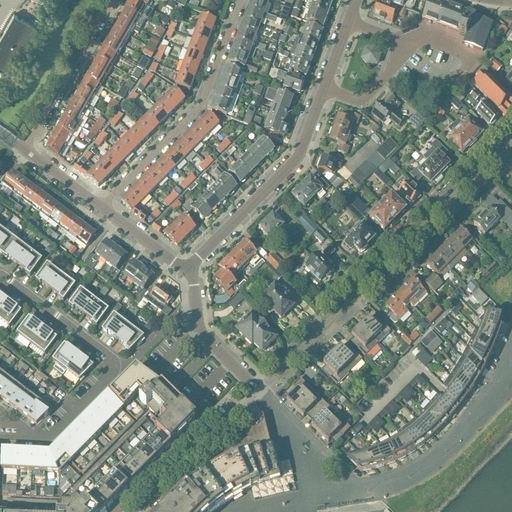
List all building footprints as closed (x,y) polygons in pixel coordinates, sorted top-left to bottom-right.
[(126,9),(141,17),(143,13),(150,16),(153,11),(146,7),(133,0),(131,0),(130,3),(128,3),(126,7),(127,8),(126,9)] [(257,0),(251,0),(248,9),(264,15),(268,4),(257,0)] [(316,0),(314,0),(310,11),(327,17),(328,12),(330,11),(331,8),(331,6),(331,5),(316,0)] [(378,0),(379,0),(412,12),(415,3),(406,0),(378,0)] [(463,45),(482,52),(493,23),(488,21),(487,23),(478,20),(479,17),(433,0),(428,0),(422,19),(459,33),(459,35),(466,37),(463,45)] [(167,8),(172,11),(175,6),(170,2),(167,8)] [(376,19),(391,25),(396,10),(389,7),(385,5),(385,6),(377,3),(373,15),(377,16),(376,19)] [(280,13),(288,16),(291,7),(283,4),(280,13)] [(176,14),(181,17),(184,10),(179,8),(176,14)] [(120,19),(135,27),(141,17),(126,9),(124,13),(122,13),(120,17),(121,18),(120,19)] [(248,9),(244,20),(260,25),(262,19),(275,24),(276,19),(264,15),(248,9)] [(306,22),(322,28),(324,23),(326,23),(327,19),(326,17),(327,17),(310,11),(306,22)] [(0,37),(0,65),(10,72),(36,27),(14,14),(0,37)] [(197,28),(211,33),(216,21),(201,16),(197,28)] [(159,22),(165,25),(168,20),(162,17),(159,22)] [(115,29),(129,37),(133,31),(138,34),(140,30),(135,27),(120,19),(118,23),(117,23),(115,27),(115,28),(115,29)] [(244,20),(240,30),(256,36),(260,25),(244,20)] [(169,30),(174,32),(177,26),(172,23),(169,30)] [(302,38),(318,44),(322,32),(306,26),(302,38)] [(496,34),(501,38),(507,31),(502,27),(496,34)] [(156,35),(160,38),(165,31),(160,28),(156,35)] [(192,39),(207,45),(211,33),(197,28),(192,39)] [(109,39),(123,47),(129,37),(115,29),(112,33),(111,33),(109,37),(109,38),(109,39)] [(166,37),(171,39),(174,32),(169,30),(166,37)] [(240,30),(236,41),(252,47),(256,36),(240,30)] [(271,41),(277,43),(279,37),(273,34),(271,41)] [(149,42),(155,46),(158,41),(152,37),(149,42)] [(293,48),(314,55),(318,44),(302,38),(301,41),(296,40),(293,48)] [(103,49),(118,57),(123,47),(109,39),(107,43),(105,43),(103,47),(104,48),(103,49)] [(188,51),(203,57),(207,45),(192,39),(188,51)] [(236,41),(232,52),(248,58),(252,47),(236,41)] [(158,53),(163,55),(166,48),(161,46),(158,53)] [(294,61),(310,67),(314,55),(293,48),(291,55),(295,57),(294,61)] [(97,59),(112,67),(118,57),(103,49),(101,53),(99,53),(97,57),(98,58),(97,59)] [(184,63),(198,68),(203,57),(188,51),(184,63)] [(244,69),(246,64),(248,58),(232,52),(228,63),(244,69)] [(155,59),(160,61),(163,55),(158,53),(155,59)] [(92,69),(106,77),(112,67),(97,59),(95,63),(94,63),(92,67),(92,68),(92,69)] [(488,65),(497,73),(501,68),(492,60),(488,65)] [(289,73),(305,78),(310,67),(294,61),(289,73)] [(179,74),(194,80),(198,68),(184,63),(179,74)] [(150,70),(155,73),(158,66),(153,64),(150,70)] [(244,69),(256,73),(258,69),(246,64),(244,69)] [(222,78),(238,84),(242,73),(226,67),(222,78)] [(86,79),(100,87),(106,77),(92,69),(89,73),(88,73),(86,77),(86,78),(86,79)] [(279,93),(293,98),(295,93),(299,95),(302,87),(301,86),(302,82),(289,77),(290,76),(271,70),(268,78),(276,81),(277,78),(286,82),(283,89),(281,88),(279,93)] [(145,79),(149,83),(154,77),(149,73),(145,79)] [(498,111),(504,117),(509,112),(509,113),(511,110),(511,97),(510,99),(507,95),(507,94),(506,94),(502,91),(503,90),(502,90),(498,87),(499,86),(498,86),(494,83),(495,82),(494,82),(490,78),(489,78),(484,73),(480,76),(479,75),(475,78),(476,80),(473,83),(479,89),(478,89),(483,93),(482,94),(483,94),(487,98),(486,98),(487,98),(491,102),(490,102),(491,103),(491,102),(495,106),(494,106),(495,107),(495,106),(499,110),(498,111)] [(175,86),(190,92),(194,80),(179,74),(175,86)] [(218,89),(234,95),(238,84),(222,78),(218,89)] [(80,89),(95,97),(100,87),(86,79),(84,83),(82,83),(80,86),(81,88),(80,89)] [(140,85),(145,88),(149,83),(145,79),(140,85)] [(124,87),(130,91),(134,85),(129,81),(124,87)] [(75,99),(89,107),(95,97),(80,89),(78,93),(76,93),(75,96),(75,98),(75,99)] [(165,98),(176,109),(185,100),(174,89),(165,98)] [(214,99),(230,105),(234,95),(218,89),(214,99)] [(275,104),(273,111),(279,113),(278,115),(285,118),(292,99),(269,90),(265,101),(275,104)] [(452,95),(459,104),(464,99),(456,91),(452,95)] [(129,99),(134,103),(138,97),(134,93),(129,99)] [(388,119),(399,128),(404,122),(392,112),(395,108),(393,107),(397,103),(388,96),(382,104),(381,104),(371,116),(383,125),(388,119)] [(447,101),(458,111),(462,107),(451,96),(447,101)] [(157,107),(168,118),(176,109),(165,98),(157,107)] [(69,109),(83,117),(89,107),(75,99),(72,103),(71,103),(69,106),(69,108),(69,109)] [(125,105),(129,108),(134,103),(129,99),(125,105)] [(210,110),(226,116),(230,105),(214,99),(210,110)] [(109,105),(115,109),(118,104),(113,100),(109,105)] [(476,113),(489,126),(499,117),(483,101),(479,105),(482,107),(476,113)] [(106,110),(111,114),(115,109),(109,105),(106,110)] [(148,115),(159,126),(168,118),(157,107),(148,115)] [(442,107),(438,110),(445,116),(448,113),(442,107)] [(63,118),(78,127),(83,117),(69,109),(66,113),(65,113),(63,116),(63,118)] [(438,110),(435,114),(441,120),(445,116),(438,110)] [(279,135),(284,137),(287,128),(284,127),(284,126),(283,126),(285,118),(278,115),(279,113),(273,111),(265,131),(279,136),(279,135)] [(114,119),(119,122),(123,116),(119,113),(114,119)] [(208,114),(199,123),(210,134),(219,125),(208,114)] [(333,129),(349,135),(354,123),(357,125),(360,117),(352,114),(349,121),(338,117),(333,129)] [(139,124),(150,135),(159,126),(148,115),(139,124)] [(456,128),(472,143),(482,133),(468,119),(468,120),(464,116),(459,121),(461,124),(457,128),(456,128)] [(57,128),(72,137),(78,127),(63,118),(61,123),(59,123),(57,126),(58,128),(57,128)] [(96,124),(101,128),(105,122),(100,118),(96,124)] [(110,125),(114,128),(119,122),(114,119),(110,125)] [(199,123),(190,132),(201,143),(210,134),(199,123)] [(90,134),(95,137),(101,128),(96,124),(90,134)] [(130,133),(142,144),(150,135),(139,124),(130,133)] [(250,130),(259,135),(263,129),(252,124),(250,130)] [(448,140),(461,154),(472,143),(456,128),(457,128),(454,125),(449,130),(453,134),(448,140)] [(52,138),(66,147),(72,137),(57,128),(55,133),(53,133),(52,136),(52,138)] [(338,152),(346,155),(349,148),(345,146),(349,135),(333,129),(329,141),(340,145),(338,152)] [(242,136),(245,139),(251,133),(248,131),(242,136)] [(190,132),(182,140),(193,151),(201,143),(190,132)] [(99,139),(103,142),(108,136),(103,133),(99,139)] [(122,142),(133,153),(142,144),(130,133),(122,142)] [(236,142),(239,145),(245,139),(242,136),(236,142)] [(46,148),(59,158),(66,147),(52,138),(49,143),(48,143),(46,146),(46,147),(46,148)] [(94,144),(99,148),(103,142),(99,139),(94,144)] [(262,139),(254,148),(265,159),(269,156),(270,156),(273,153),(273,152),(274,151),(262,139)] [(385,144),(394,153),(398,148),(389,139),(385,144)] [(182,140),(173,149),(184,160),(193,151),(182,140)] [(221,145),(225,149),(230,144),(226,140),(221,145)] [(428,163),(441,177),(448,170),(446,168),(449,165),(442,158),(447,153),(436,141),(430,147),(433,149),(423,159),(428,163)] [(113,151),(124,162),(133,153),(122,142),(113,151)] [(380,148),(389,157),(394,153),(385,144),(380,148)] [(216,150),(220,154),(225,149),(221,145),(216,150)] [(227,154),(230,157),(236,151),(233,148),(227,154)] [(251,153),(246,157),(257,168),(258,167),(259,167),(262,164),(262,163),(265,159),(254,148),(250,152),(251,153)] [(376,153),(385,162),(389,157),(380,148),(376,153)] [(173,149),(164,158),(175,169),(184,160),(173,149)] [(70,156),(76,159),(79,154),(73,151),(70,156)] [(104,159),(115,170),(124,162),(113,151),(104,159)] [(83,158),(88,162),(92,156),(88,152),(83,158)] [(371,157),(380,166),(385,162),(376,153),(371,157)] [(221,160),(224,163),(230,157),(227,154),(221,160)] [(204,163),(208,167),(213,161),(209,157),(204,163)] [(241,160),(237,164),(249,176),(252,172),(254,172),(256,170),(256,169),(257,168),(246,157),(242,161),(241,160)] [(367,162),(376,171),(380,166),(371,157),(367,162)] [(164,158),(155,167),(166,178),(175,169),(164,158)] [(318,170),(332,175),(335,167),(340,169),(342,163),(334,160),(333,162),(322,158),(318,170)] [(96,168),(107,179),(115,170),(104,159),(96,168)] [(362,166),(371,175),(376,171),(367,162),(362,166)] [(199,168),(203,172),(208,167),(204,163),(199,168)] [(423,177),(430,184),(433,181),(435,183),(441,177),(428,163),(419,173),(416,170),(410,175),(417,182),(423,177)] [(228,173),(240,184),(241,183),(243,183),(245,181),(245,180),(249,176),(237,164),(228,173)] [(74,169),(98,188),(107,179),(96,168),(90,174),(77,165),(74,169)] [(357,170),(366,180),(371,175),(362,166),(357,170)] [(155,167),(147,176),(158,187),(166,178),(155,167)] [(221,180),(216,185),(228,197),(229,196),(230,196),(233,194),(233,192),(236,188),(218,170),(215,174),(221,180)] [(353,175),(362,184),(366,180),(357,170),(353,175)] [(373,174),(388,189),(392,185),(378,170),(373,174)] [(0,200),(4,204),(13,192),(22,179),(18,176),(18,175),(15,173),(14,173),(13,172),(9,177),(7,175),(1,183),(3,185),(3,186),(7,189),(0,198),(0,200)] [(186,180),(190,184),(195,179),(191,175),(186,180)] [(315,179),(324,188),(329,183),(320,175),(315,179)] [(147,176),(138,184),(149,195),(158,187),(147,176)] [(348,181),(356,189),(361,185),(353,176),(348,181)] [(198,184),(200,186),(206,180),(204,178),(198,184)] [(301,187),(313,199),(322,190),(310,178),(310,179),(308,179),(305,182),(304,184),(301,187)] [(13,192),(22,199),(31,186),(28,183),(27,182),(24,180),(23,180),(22,179),(13,192)] [(181,185),(185,189),(190,184),(186,180),(181,185)] [(398,193),(411,207),(416,202),(414,201),(420,195),(408,183),(398,193)] [(138,184),(129,193),(140,204),(149,195),(138,184)] [(188,191),(191,193),(197,186),(195,184),(188,191)] [(216,185),(207,193),(220,205),(222,205),(225,202),(225,200),(228,197),(216,185)] [(22,199),(31,206),(41,193),(37,190),(37,189),(34,186),(32,187),(31,186),(22,199)] [(292,196),(304,208),(313,199),(301,187),(298,191),(295,191),(292,194),(292,196)] [(31,206),(40,213),(50,200),(46,197),(46,196),(43,193),(41,194),(41,193),(31,206)] [(132,213),(144,222),(147,217),(136,209),(140,204),(129,193),(121,202),(132,213)] [(169,198),(173,202),(178,196),(174,193),(169,198)] [(199,201),(211,214),(212,213),(214,213),(216,210),(216,209),(220,205),(207,193),(199,201)] [(347,201),(363,218),(365,219),(371,213),(353,195),(347,201)] [(391,196),(381,206),(395,220),(400,216),(402,216),(405,213),(405,210),(391,196)] [(481,233),(484,236),(499,221),(502,224),(501,225),(505,222),(511,229),(511,214),(503,205),(501,207),(491,197),(482,206),(483,207),(484,206),(489,211),(474,226),(478,230),(477,231),(481,234),(481,233)] [(164,203),(168,207),(173,202),(169,198),(164,203)] [(40,213),(49,220),(59,207),(55,204),(55,203),(52,200),(50,200),(40,213)] [(192,210),(203,222),(211,214),(199,201),(194,206),(190,201),(184,208),(189,213),(192,210)] [(171,208),(175,212),(181,206),(177,202),(171,208)] [(344,207),(359,222),(363,218),(349,203),(344,207)] [(370,217),(384,231),(389,226),(392,227),(395,223),(394,221),(395,220),(381,206),(370,217)] [(49,220),(59,227),(68,214),(68,213),(68,212),(65,210),(63,210),(59,207),(49,220)] [(151,215),(155,219),(161,214),(157,210),(151,215)] [(59,227),(68,234),(77,221),(77,220),(77,219),(74,217),(72,217),(68,214),(59,227)] [(266,233),(265,234),(265,235),(265,236),(266,237),(267,238),(268,239),(269,239),(270,239),(271,239),(273,238),(273,237),(273,235),(283,226),(273,215),(268,220),(267,219),(261,225),(262,226),(260,227),(266,233)] [(297,222),(311,236),(318,230),(304,215),(297,222)] [(174,226),(187,238),(196,229),(183,217),(174,226)] [(68,234),(77,240),(87,228),(86,227),(86,226),(83,223),(81,224),(77,221),(68,234)] [(355,249),(360,253),(362,253),(367,249),(367,246),(374,238),(360,224),(354,230),(356,232),(345,243),(351,250),(353,247),(355,249)] [(165,235),(178,247),(187,238),(174,226),(165,235)] [(77,240),(86,247),(96,235),(95,234),(95,232),(92,230),(90,230),(87,228),(77,240)] [(0,254),(2,256),(14,240),(1,230),(0,231),(0,254)] [(326,238),(319,231),(314,236),(321,243),(326,238)] [(453,240),(467,254),(476,245),(461,231),(453,240)] [(17,265),(28,250),(14,240),(2,256),(7,259),(8,258),(17,265)] [(444,248),(458,262),(467,254),(453,240),(444,248)] [(100,258),(106,263),(116,249),(115,248),(114,247),(112,246),(111,245),(106,242),(94,257),(91,255),(84,264),(91,270),(96,264),(100,258)] [(236,252),(248,264),(257,256),(245,243),(241,247),(239,247),(236,250),(236,251),(236,252)] [(305,268),(320,284),(326,278),(327,280),(330,276),(329,275),(334,270),(326,261),(335,252),(329,246),(320,255),(319,254),(305,268)] [(436,256),(450,271),(458,262),(444,248),(436,256)] [(107,282),(111,284),(120,273),(116,270),(126,257),(122,253),(121,252),(118,250),(117,250),(116,249),(106,263),(112,268),(108,273),(112,276),(107,282)] [(25,273),(30,277),(42,261),(28,250),(17,265),(27,272),(25,273)] [(227,260),(240,273),(248,264),(236,252),(232,255),(230,255),(228,258),(228,260),(227,260)] [(266,261),(276,271),(283,264),(273,254),(266,261)] [(427,265),(441,280),(450,271),(436,256),(427,265)] [(219,269),(232,281),(240,273),(227,260),(224,264),(222,263),(219,266),(220,268),(219,269)] [(257,273),(262,269),(266,265),(262,261),(253,269),(257,273)] [(127,279),(133,284),(144,270),(143,269),(142,268),(140,266),(138,266),(133,262),(119,281),(123,284),(127,279)] [(262,269),(276,283),(282,278),(268,263),(262,269)] [(41,283),(50,290),(61,276),(47,265),(35,281),(40,284),(41,283)] [(485,272),(488,275),(493,271),(489,267),(485,272)] [(257,273),(253,269),(248,275),(252,279),(257,273)] [(138,305),(143,299),(144,297),(141,294),(154,277),(149,274),(148,273),(146,271),(144,270),(133,284),(139,288),(135,293),(137,295),(133,301),(138,305)] [(59,299),(63,302),(75,286),(71,283),(74,278),(65,271),(61,276),(50,290),(60,297),(59,299)] [(226,295),(229,298),(234,294),(230,290),(236,285),(222,272),(214,280),(218,285),(217,287),(225,295),(226,295)] [(425,284),(434,292),(442,284),(434,276),(425,284)] [(412,280),(399,293),(409,304),(413,308),(426,294),(412,280)] [(238,287),(240,290),(246,284),(244,281),(238,287)] [(468,288),(472,292),(478,286),(474,281),(468,288)] [(268,307),(281,320),(294,307),(289,301),(289,299),(275,284),(267,292),(268,293),(261,301),(262,302),(262,304),(266,308),(268,307)] [(143,299),(167,317),(171,312),(165,307),(168,303),(169,303),(173,299),(172,298),(173,297),(166,292),(167,290),(161,286),(160,288),(158,287),(155,292),(151,289),(143,299)] [(84,315),(95,301),(81,290),(68,306),(73,310),(74,308),(84,315)] [(390,319),(394,323),(397,323),(399,321),(408,313),(404,309),(409,304),(399,293),(385,307),(392,314),(390,315),(390,319)] [(231,302),(237,307),(244,299),(239,294),(231,302)] [(92,324),(97,327),(109,311),(95,301),(84,315),(93,322),(92,324)] [(0,311),(0,321),(9,329),(21,313),(17,309),(15,311),(6,304),(0,311)] [(426,319),(430,323),(441,312),(437,308),(426,319)] [(252,346),(253,344),(253,343),(260,336),(253,330),(253,327),(258,322),(256,320),(262,314),(257,310),(247,320),(247,319),(241,324),(242,325),(237,331),(252,346)] [(486,313),(482,324),(498,339),(500,332),(502,329),(499,326),(501,318),(489,314),(489,316),(486,313)] [(253,344),(262,352),(276,339),(269,332),(269,331),(261,323),(266,318),(262,314),(256,320),(258,322),(253,327),(253,330),(260,336),(253,343),(253,344)] [(108,333),(117,340),(128,326),(114,315),(102,331),(106,335),(108,333)] [(360,327),(378,345),(390,332),(375,317),(371,322),(368,319),(360,327)] [(17,334),(31,345),(42,330),(32,323),(33,322),(29,318),(17,334)] [(435,329),(440,334),(446,328),(445,327),(441,323),(435,329)] [(482,324),(478,333),(494,349),(497,342),(498,339),(482,324)] [(125,349),(130,352),(140,342),(141,343),(144,340),(143,339),(144,338),(128,326),(117,340),(126,347),(125,349)] [(350,343),(365,358),(378,345),(360,327),(352,336),(354,339),(350,343)] [(31,345),(45,355),(57,339),(52,336),(51,337),(42,330),(31,345)] [(475,330),(471,339),(490,358),(493,352),(494,349),(478,333),(475,330)] [(401,339),(409,347),(419,337),(415,333),(410,338),(405,334),(401,339)] [(431,333),(426,338),(432,344),(437,339),(431,333)] [(426,338),(420,344),(426,350),(432,344),(426,338)] [(471,339),(466,348),(485,367),(488,361),(490,358),(471,339)] [(63,376),(66,372),(77,357),(68,350),(69,349),(64,345),(52,361),(57,364),(53,369),(63,376)] [(332,356),(349,373),(362,361),(347,346),(343,350),(340,347),(332,356)] [(466,348),(461,358),(480,377),(484,371),(485,367),(466,348)] [(322,371),(337,386),(349,373),(332,356),(323,364),(326,367),(322,371)] [(80,381),(81,382),(84,379),(83,377),(94,367),(88,363),(86,364),(77,357),(66,372),(79,382),(80,381)] [(455,368),(474,387),(478,380),(480,377),(461,358),(455,368)] [(449,377),(468,396),(470,393),(474,387),(455,368),(449,377)] [(0,511),(105,511),(178,438),(197,419),(162,385),(160,386),(136,369),(50,455),(0,452),(0,511)] [(316,376),(322,382),(326,378),(320,373),(316,376)] [(0,380),(0,397),(1,398),(13,382),(4,375),(0,380)] [(459,409),(462,405),(466,399),(468,396),(449,377),(443,386),(450,393),(446,397),(459,409)] [(9,405),(22,389),(24,385),(15,379),(13,382),(1,398),(9,405)] [(295,410),(312,392),(300,379),(285,394),(289,398),(286,401),(295,410)] [(9,405),(18,411),(30,395),(22,389),(9,405)] [(27,418),(39,402),(42,399),(33,392),(30,395),(18,411),(27,418)] [(310,419),(325,404),(312,392),(295,410),(303,418),(306,415),(310,419)] [(437,395),(430,403),(449,422),(459,409),(446,397),(443,401),(437,395)] [(27,418),(36,425),(44,417),(45,418),(52,411),(39,402),(27,418)] [(422,411),(425,414),(441,430),(444,427),(446,425),(449,422),(430,403),(422,411)] [(320,434),(337,417),(325,404),(310,419),(314,423),(311,426),(320,434)] [(425,414),(418,422),(433,438),(436,435),(439,433),(441,430),(425,414)] [(271,448),(263,416),(167,511),(215,511),(216,511),(224,506),(233,500),(241,495),(251,490),(260,487),(269,483),(279,481),(282,480),(278,464),(274,448),(271,448)] [(331,440),(335,444),(350,429),(337,417),(320,434),(328,443),(331,440)] [(415,419),(407,426),(425,445),(428,442),(431,440),(433,438),(418,422),(415,419)] [(398,432),(401,435),(416,451),(422,447),(425,445),(407,426),(398,432)] [(401,435),(391,441),(407,456),(410,455),(416,451),(401,435)] [(391,441),(381,446),(396,462),(400,460),(403,458),(407,456),(391,441)] [(381,446),(370,451),(385,466),(393,463),(396,462),(381,446)] [(358,454),(374,470),(378,468),(382,467),(385,466),(370,451),(358,454)] [(358,470),(361,472),(365,472),(370,471),(374,470),(358,454),(345,457),(349,461),(347,461),(356,470),(358,470)]
